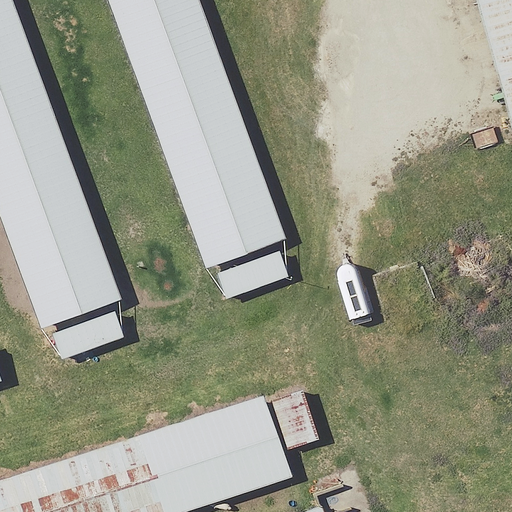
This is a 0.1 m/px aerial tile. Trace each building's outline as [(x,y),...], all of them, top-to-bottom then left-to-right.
[(241,261),(151,0),(65,0),(164,287),(241,261)] [(511,0),(438,0),(484,166),(511,158),(511,0)] [(0,345),(78,319),(0,91),(0,345)] [(280,249),(211,275),(223,306),(292,281),(280,249)] [(116,311),(50,334),(60,362),(126,339),(116,311)] [(263,405),(281,461),(316,449),(298,394),(263,405)] [(0,511),(224,511),(254,502),(222,411),(0,487),(0,511)]
